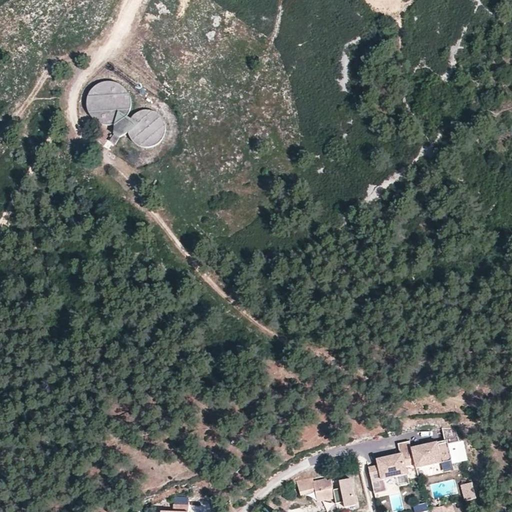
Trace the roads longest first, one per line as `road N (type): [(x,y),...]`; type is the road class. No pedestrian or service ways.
road 1 (track): [(70,101),(88,147),(261,328),(298,351),(511,430)]
road 2 (residential): [(244,511),(285,472),(443,431)]
road 3 (track): [(103,51),(59,57),(46,67),(0,134)]
